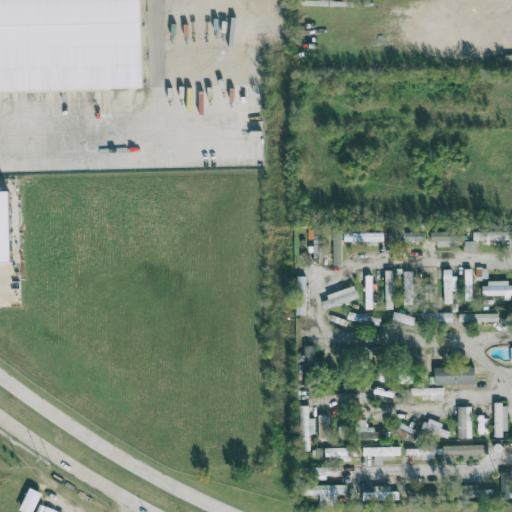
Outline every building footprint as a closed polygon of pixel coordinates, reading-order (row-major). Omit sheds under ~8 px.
[(0,0),(0,91),(143,89),(140,0),(0,0)] [(0,262),(10,262),(9,191),(0,191),(0,262)] [(389,242),(423,241),(423,231),(389,232),(389,242)] [(433,247),(458,247),(458,241),(464,241),(464,231),(433,232),(433,247)] [(473,232),(473,241),(510,239),(509,231),(473,232)] [(383,233),(344,234),(344,241),(383,241),(383,233)] [(475,241),(464,241),(464,252),(475,251),(475,241)] [(476,279),(487,279),(487,268),(476,268),(476,279)] [(452,303),(452,291),(455,291),(454,269),(443,269),(443,304),(452,303)] [(394,309),(394,280),(392,280),(392,270),(385,270),(385,309),(394,309)] [(403,304),(413,304),(414,271),(404,271),(403,304)] [(371,276),(364,276),(366,309),(373,309),(371,276)] [(305,277),(297,277),(296,314),(304,314),(305,277)] [(511,295),(511,285),(508,286),(508,282),(482,282),(482,297),(510,296),(510,295),(511,295)] [(320,298),(324,310),(359,298),(355,287),(320,298)] [(347,320),(379,327),(380,319),(349,312),(347,320)] [(452,312),(421,313),(421,322),(452,321),(452,312)] [(498,322),(498,314),(459,313),(459,321),(498,322)] [(314,346),(304,346),(304,389),(314,389),(314,346)] [(474,366),(434,367),(434,385),(475,384),(474,366)] [(443,399),(443,388),(411,389),(411,395),(429,395),(429,400),(443,399)] [(506,404),(494,404),(494,437),(506,437),(506,404)] [(315,434),(315,418),(309,418),(308,406),(300,406),(300,451),(310,451),(309,434),(315,434)] [(471,406),(458,407),(458,438),(471,438),(471,406)] [(449,431),(441,429),(443,423),(426,418),(423,429),(447,437),(449,431)] [(366,421),(355,422),(355,439),(383,439),(383,431),(374,432),(374,427),(366,428),(366,421)] [(443,455),(488,454),(488,445),(443,445),(443,455)] [(400,447),(363,448),(363,456),(400,455),(400,447)] [(357,460),(357,448),(326,448),(326,460),(357,460)] [(435,449),(406,448),(405,455),(421,455),(421,459),(435,459),(435,449)] [(500,498),(510,498),(511,472),(501,472),(500,498)] [(346,486),(304,485),(304,494),(320,495),(320,504),(335,505),(336,494),(346,494),(346,486)] [(495,489),(478,490),(478,485),(459,486),(459,499),(495,497),(495,489)] [(19,510),(23,511),(32,511),(40,493),(29,488),(19,510)] [(408,491),(408,501),(433,501),(433,491),(408,491)]
